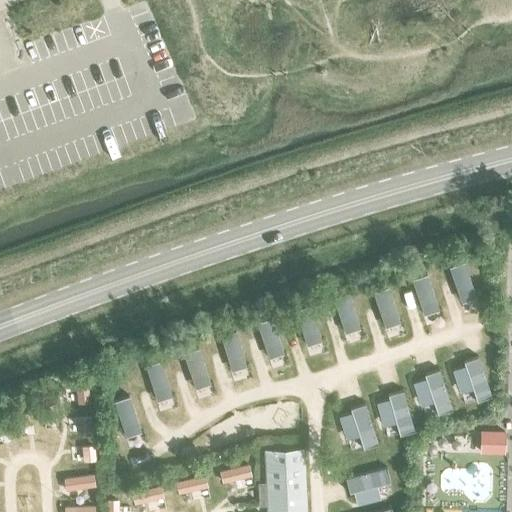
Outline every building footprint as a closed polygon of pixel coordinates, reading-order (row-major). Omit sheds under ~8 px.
[(462,261),(448,266),(459,298),(473,293),(462,261)] [(425,273),(411,278),(422,310),(436,306),(425,273)] [(387,286),(372,291),(383,323),(397,318),(387,286)] [(346,291),(332,296),(343,329),(357,324),(346,291)] [(308,304),(294,309),(305,341),(319,337),(308,304)] [(270,317),(255,322),(266,354),(281,349),(270,317)] [(234,329),(219,334),(230,367),(244,362),(234,329)] [(196,347),(182,352),(193,384),(207,380),(196,347)] [(476,355),(462,360),(476,400),(490,396),(476,355)] [(158,359),(144,364),(155,397),(169,392),(158,359)] [(438,366),(424,372),(436,410),(451,406),(438,366)] [(401,389),(387,393),(399,434),(413,430),(401,389)] [(127,395),(113,400),(124,432),(138,428),(127,395)] [(363,402),(348,407),(362,447),(377,442),(363,402)] [(503,431),(480,431),(480,452),(503,452),(503,431)] [(264,449),(266,511),(305,511),(303,447),(264,449)] [(385,466),(344,476),(348,491),(389,481),(385,466)]
